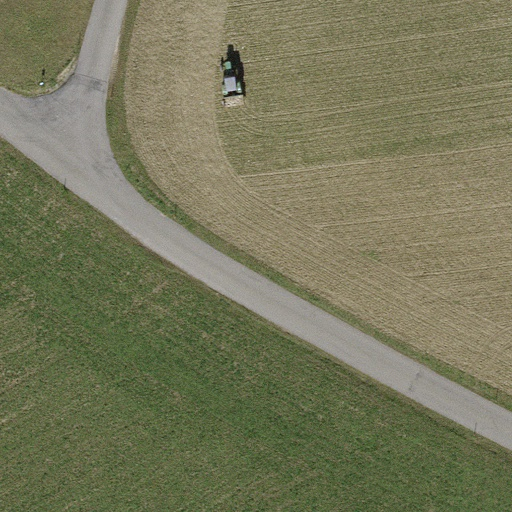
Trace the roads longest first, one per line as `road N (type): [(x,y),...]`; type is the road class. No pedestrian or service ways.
road 1 (track): [(0,101),(72,159),(338,332),(511,420)]
road 2 (track): [(116,0),(72,159)]
